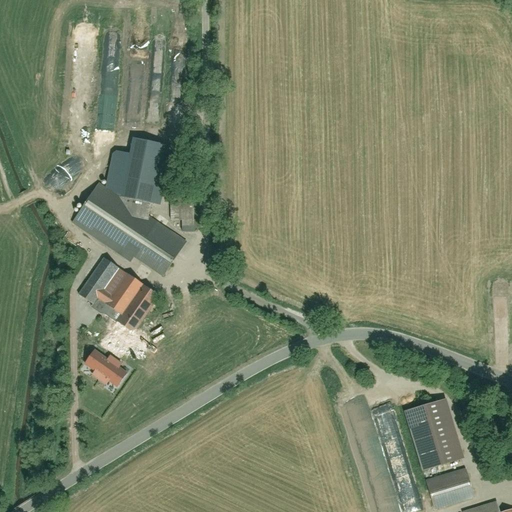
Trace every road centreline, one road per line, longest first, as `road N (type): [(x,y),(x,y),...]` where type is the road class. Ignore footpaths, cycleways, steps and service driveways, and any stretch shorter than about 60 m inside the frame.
road 1 (unclassified): [(322,335),(228,297),(204,244),(202,0)]
road 2 (tertiary): [(19,511),(273,351),(322,335)]
road 3 (tertiary): [(322,335),(424,341),(511,377)]
road 4 (unknown): [(93,318),(93,463)]
